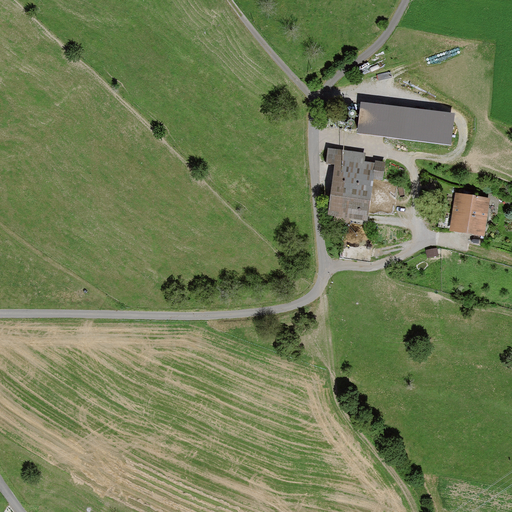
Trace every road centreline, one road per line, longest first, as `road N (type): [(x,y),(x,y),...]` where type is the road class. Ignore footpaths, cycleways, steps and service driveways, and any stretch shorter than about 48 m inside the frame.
road 1 (residential): [(0,314),(221,316),(296,303),(316,290),(324,273),(316,100),(382,41)]
road 2 (track): [(324,273),(404,253),(418,241),(420,210),(417,179),(401,157),(313,137)]
road 3 (track): [(316,100),(230,0)]
